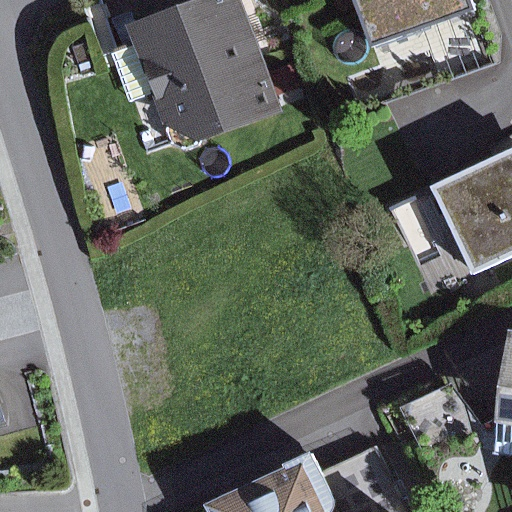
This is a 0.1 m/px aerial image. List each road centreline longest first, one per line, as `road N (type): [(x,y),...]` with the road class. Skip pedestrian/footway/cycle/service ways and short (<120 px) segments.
road 1 (residential): [(0,11),(24,0),(511,3)]
road 2 (residential): [(0,65),(70,285),(124,511)]
road 3 (residential): [(124,511),(511,327)]
